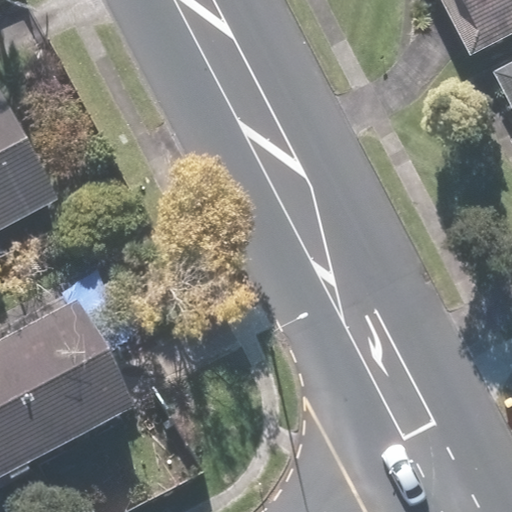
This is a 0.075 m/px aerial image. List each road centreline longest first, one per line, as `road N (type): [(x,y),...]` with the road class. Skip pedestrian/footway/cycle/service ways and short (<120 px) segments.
road 1 (secondary): [(186,0),(422,454)]
road 2 (residential): [(315,511),(422,454)]
